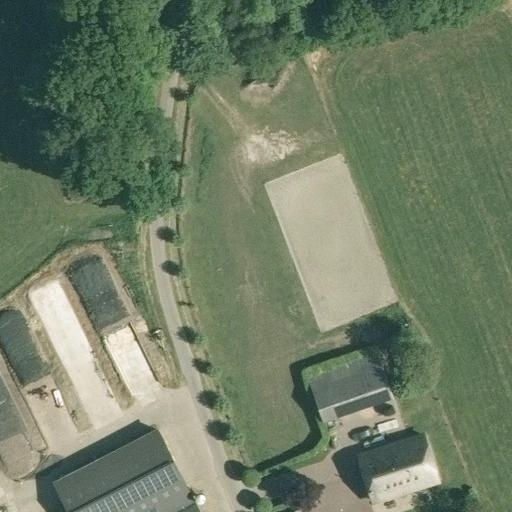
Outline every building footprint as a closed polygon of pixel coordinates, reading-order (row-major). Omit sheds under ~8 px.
[(86,276),(111,342),(138,332),(112,266),(86,276)] [(87,391),(107,382),(68,292),(47,301),(87,391)] [(309,377),(324,419),(390,396),(375,354),(309,377)] [(53,478),(70,511),(156,511),(192,494),(159,426),(53,478)] [(360,454),(374,500),(439,479),(424,434),(360,454)] [(156,511),(201,511),(192,494),(156,511)]
